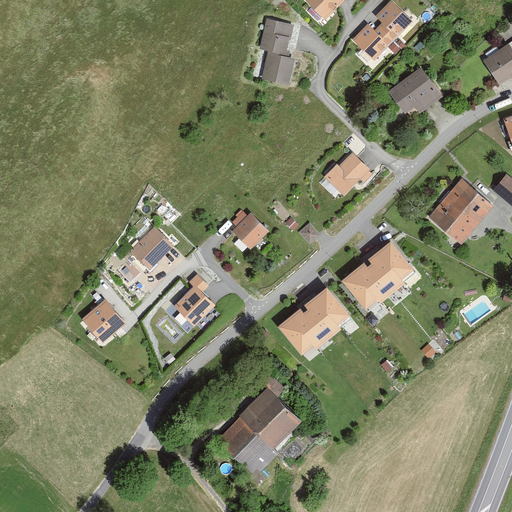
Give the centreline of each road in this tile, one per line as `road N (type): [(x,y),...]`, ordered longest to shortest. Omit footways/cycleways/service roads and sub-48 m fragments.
road 1 (unclassified): [(85,511),(180,377),(405,174)]
road 2 (residential): [(405,174),(321,97),(321,78),(340,52)]
road 3 (unclassified): [(405,174),(461,122),(511,95)]
road 4 (track): [(138,435),(186,460),(227,511)]
